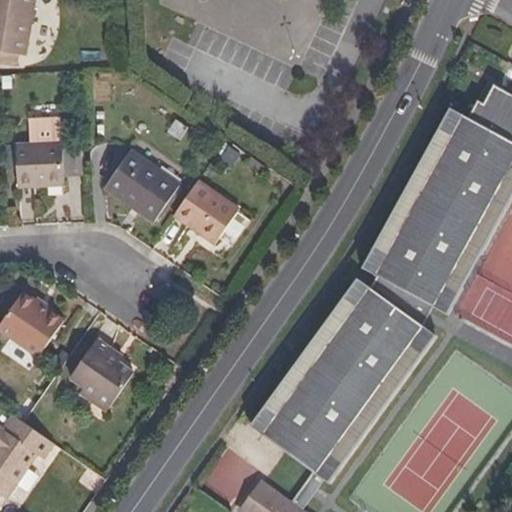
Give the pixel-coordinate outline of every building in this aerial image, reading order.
[(0,0),(0,53),(18,56),(27,0),(0,0)] [(430,314),(442,321),(511,196),(511,102),(494,91),(484,112),(477,109),(467,125),(451,116),(361,273),(373,280),(365,293),(356,284),(246,431),(310,476),(286,508),(258,487),(239,511),(299,511),(320,483),(323,485),(429,339),(419,332),(430,314)] [(55,181),(52,127),(28,128),(29,145),(7,146),(10,189),(37,188),(36,182),(55,181)] [(169,189),(116,151),(93,185),(146,223),(169,189)] [(205,248),(231,210),(193,181),(165,220),(205,248)] [(156,301),(169,285),(152,272),(138,290),(156,301)] [(0,333),(31,356),(56,322),(18,294),(0,318),(0,333)] [(105,407),(126,376),(109,365),(101,359),(106,351),(92,342),(66,379),(79,389),(105,407)] [(114,357),(106,351),(101,359),(109,365),(114,357)] [(100,413),(105,407),(79,389),(75,395),(100,413)] [(0,479),(18,452),(28,458),(37,445),(0,417),(0,479)]
